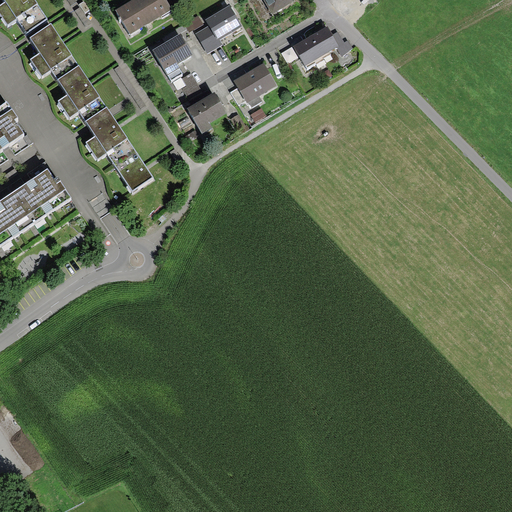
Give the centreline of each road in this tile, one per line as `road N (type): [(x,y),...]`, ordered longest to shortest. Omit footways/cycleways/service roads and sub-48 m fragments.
road 1 (residential): [(321,0),(511,192)]
road 2 (residential): [(0,342),(136,258),(188,201),(197,171)]
road 3 (track): [(197,171),(377,57)]
